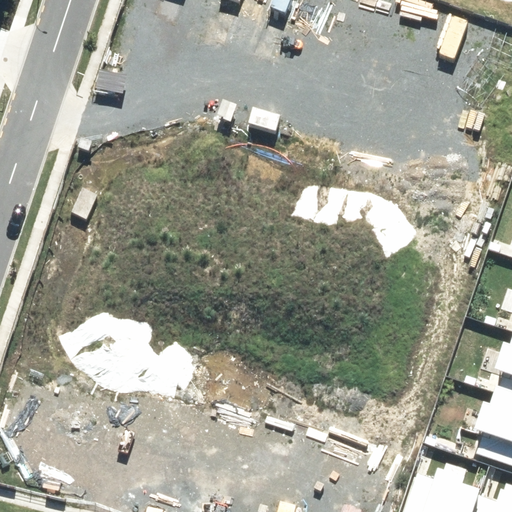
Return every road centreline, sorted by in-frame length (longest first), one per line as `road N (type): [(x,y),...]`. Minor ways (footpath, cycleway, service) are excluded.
road 1 (unknown): [(99,511),(209,143),(39,94)]
road 2 (residential): [(51,60),(0,215)]
